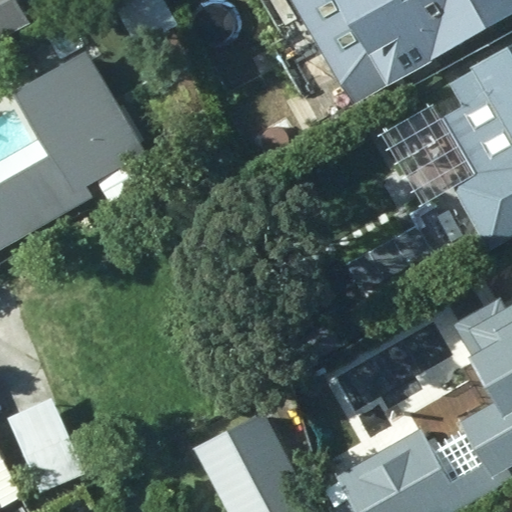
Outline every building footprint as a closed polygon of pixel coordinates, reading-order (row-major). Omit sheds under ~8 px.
[(169,0),(118,0),(117,1),(140,45),(182,22),(169,0)] [(511,0),(291,0),(345,98),(511,4),(511,0)] [(511,229),(511,33),(462,60),(466,67),(445,79),(457,100),(434,111),(465,167),(448,177),(485,244),(511,229)] [(19,90),(48,143),(0,168),(0,242),(144,165),(84,55),(19,90)] [(326,473),(346,511),(444,511),(511,475),(511,291),(498,299),(495,293),(449,317),(464,346),(492,396),(454,415),(477,457),(443,475),(416,426),(326,473)] [(57,394),(10,412),(43,495),(89,477),(57,394)] [(258,407),(187,445),(224,511),(307,511),(313,508),(258,407)]
